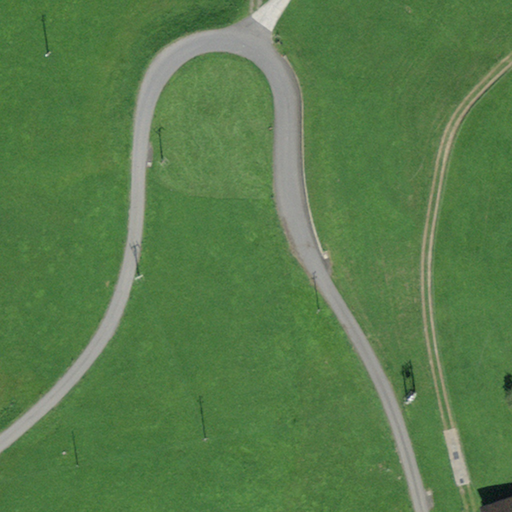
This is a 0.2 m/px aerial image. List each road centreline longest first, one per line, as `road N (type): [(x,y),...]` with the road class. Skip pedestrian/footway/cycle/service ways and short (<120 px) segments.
road 1 (unclassified): [(0,441),(71,378),(114,315),(134,243),(146,98),(164,62),(210,40),(246,42),(277,70),(301,237),(391,402),(420,511)]
road 2 (track): [(470,511),(441,401),(425,270),(449,135),(511,58)]
